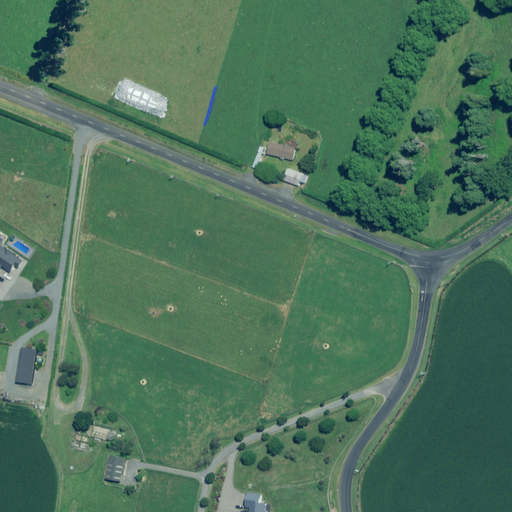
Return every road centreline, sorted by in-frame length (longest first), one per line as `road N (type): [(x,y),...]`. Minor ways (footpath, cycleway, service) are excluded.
road 1 (unclassified): [(428,257),(0,88)]
road 2 (unclassified): [(343,511),(349,457),(416,349),(428,257)]
